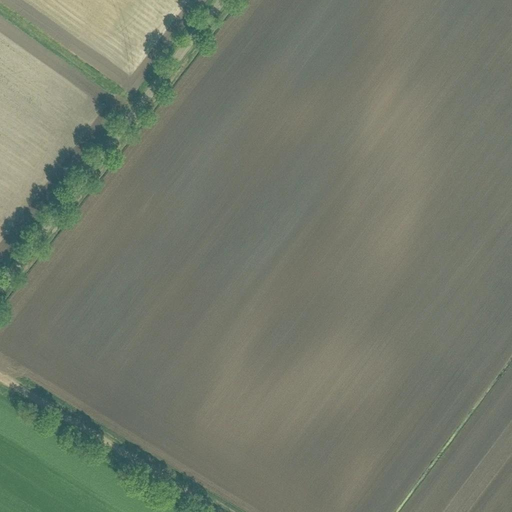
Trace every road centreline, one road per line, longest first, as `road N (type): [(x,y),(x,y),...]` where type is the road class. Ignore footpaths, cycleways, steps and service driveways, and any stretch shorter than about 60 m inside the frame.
road 1 (unclassified): [(0,284),(221,0)]
road 2 (unclassified): [(220,511),(0,375)]
road 3 (track): [(139,106),(0,8)]
